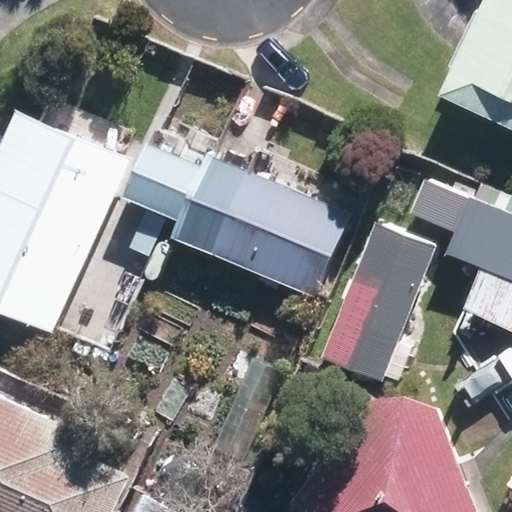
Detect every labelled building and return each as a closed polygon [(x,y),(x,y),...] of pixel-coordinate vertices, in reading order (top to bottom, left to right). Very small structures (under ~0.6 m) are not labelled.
[(511,0),(488,0),(442,99),(511,131),(511,0)] [(122,162),(34,126),(0,208),(0,310),(52,332),(122,162)] [(196,171),(148,151),(127,204),(175,223),(196,171)] [(313,299),(346,220),(205,163),(173,242),(313,299)] [(511,222),(476,208),(456,258),(484,269),(468,308),(511,325),(511,222)] [(432,243),(390,225),(334,361),(377,378),(432,243)] [(86,445),(0,405),(0,511),(93,511),(108,481),(76,467),(86,445)] [(466,511),(433,420),(370,415),(295,511),(466,511)] [(164,511),(142,500),(135,511),(164,511)]
